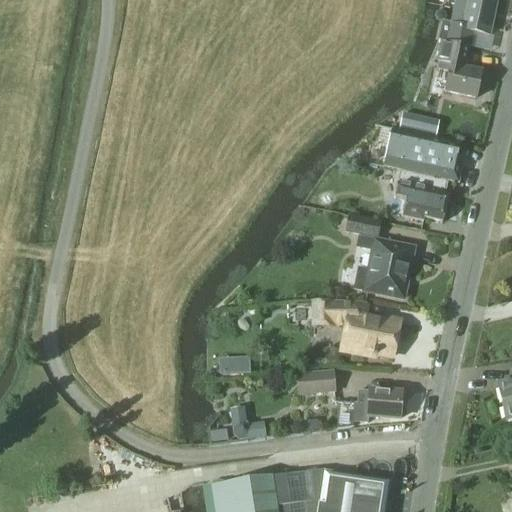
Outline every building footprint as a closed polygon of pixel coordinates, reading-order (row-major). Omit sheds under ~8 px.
[(442,23),(438,42),(441,43),(467,48),(472,49),(475,35),(490,38),(498,0),(456,0),(451,24),(442,23)] [(476,100),(483,73),(463,69),(467,48),(441,43),(438,64),(450,66),(445,94),(476,100)] [(420,136),(424,119),(403,115),(400,131),(420,136)] [(392,131),(383,168),(400,172),(448,183),(457,185),(461,169),(455,168),(460,146),(392,131)] [(443,224),(449,196),(446,195),(448,183),(400,172),(396,193),(407,196),(402,218),(424,223),(424,220),(443,224)] [(333,198),(331,195),(327,193),(321,194),(319,198),(318,202),(321,206),(325,207),(330,206),(333,202),(333,198)] [(376,241),(380,225),(349,218),(346,235),(376,241)] [(357,269),(353,290),(364,293),(404,301),(414,250),(359,239),(357,249),(373,252),(369,271),(357,269)] [(393,357),(400,324),(366,317),(365,305),(314,305),(314,328),(347,328),(343,354),(365,357),(366,351),(374,352),(374,356),(378,356),(378,355),(393,357)] [(249,374),(248,360),(219,361),(220,375),(249,374)] [(505,421),(511,419),(511,370),(511,371),(511,383),(498,386),(505,421)] [(298,398),(336,394),(335,374),(296,377),(298,398)] [(402,396),(367,392),(367,393),(358,392),(357,404),(354,404),(353,424),(367,425),(368,419),(400,421),(402,396)] [(243,410),(232,411),(235,436),(240,440),(265,437),(263,425),(249,427),(244,423),(243,410)] [(227,440),(226,431),(210,433),(212,443),(227,440)] [(215,511),(386,511),(391,483),(323,472),(212,488),(215,511)]
